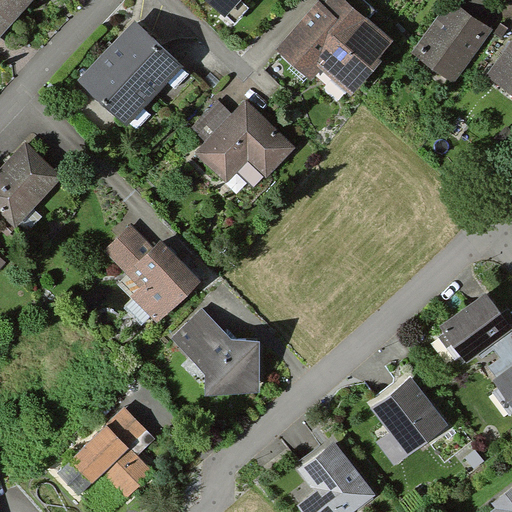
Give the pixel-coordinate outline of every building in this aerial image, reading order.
[(0,0),(0,45),(43,0),(0,0)] [(236,0),(211,0),(225,12),(236,0)] [(403,42),(352,0),(325,0),(281,53),(314,81),(325,68),(358,95),(403,42)] [(497,31),(455,2),(417,55),(458,85),(497,31)] [(139,21),(85,76),(132,122),(186,67),(139,21)] [(511,50),(491,80),(511,95),(511,50)] [(235,113),(221,101),(195,130),(208,141),(197,153),(229,182),(252,157),(272,176),(300,146),(248,99),(235,113)] [(67,174),(29,140),(0,171),(0,207),(21,226),(67,174)] [(153,247),(131,224),(104,250),(126,273),(153,247)] [(200,281),(160,240),(153,247),(126,273),(139,287),(130,297),(157,324),(200,281)] [(511,319),(496,293),(447,322),(469,359),(511,333),(511,319)] [(204,309),(171,339),(205,372),(209,394),(263,393),(268,338),(236,337),(204,309)] [(511,368),(498,378),(511,398),(511,368)] [(419,376),(377,406),(395,431),(379,442),(396,467),(455,426),(419,376)] [(124,490),(148,467),(105,421),(71,453),(90,473),(99,464),(124,490)] [(355,511),(378,495),(338,442),(303,467),(320,489),(301,504),(307,511),(355,511)] [(511,511),(511,496),(491,511),(511,511)]
